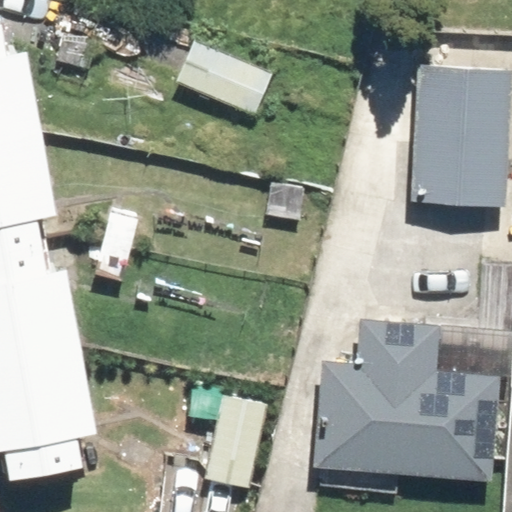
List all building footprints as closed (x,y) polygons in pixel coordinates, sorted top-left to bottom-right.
[(204,42),(184,85),(251,117),(272,74),(204,42)] [(0,479),(70,466),(66,442),(87,438),(55,264),(34,268),(25,218),(46,214),(15,45),(0,47),(0,479)] [(502,208),(510,76),(414,70),(406,202),(502,208)] [(120,285),(139,214),(106,205),(87,276),(120,285)] [(315,359),(307,464),(483,478),(492,369),(431,364),(434,324),(351,317),(348,361),(315,359)] [(248,486),(262,403),(219,396),(205,479),(248,486)]
